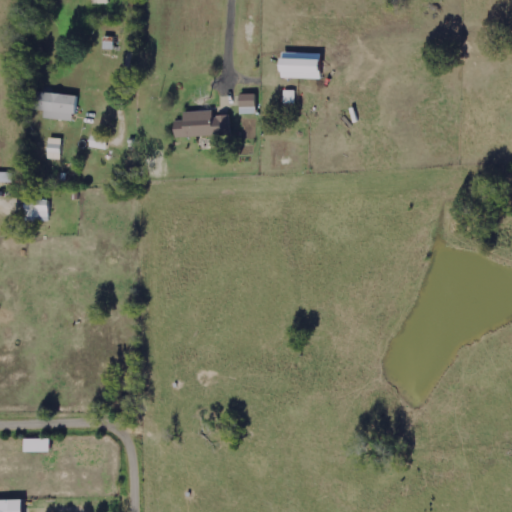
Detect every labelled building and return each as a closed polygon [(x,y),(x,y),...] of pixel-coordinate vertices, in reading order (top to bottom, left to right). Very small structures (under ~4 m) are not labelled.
[(285,79),(326,80),(327,55),(286,54),(285,79)] [(297,105),(297,92),(285,91),(284,105),(297,105)] [(47,119),(77,123),(80,98),(38,92),(36,111),(48,113),(47,119)] [(259,115),(259,96),(243,95),(242,115),(259,115)] [(231,137),(230,119),(178,121),(179,139),(231,137)] [(111,140),(94,136),(91,148),(108,152),(111,140)] [(64,140),(51,140),(50,160),(63,160),(64,140)] [(0,183),(15,183),(15,173),(0,173),(0,183)] [(52,223),(52,205),(29,204),(29,222),(52,223)] [(54,453),(54,440),(28,441),(29,454),(54,453)] [(28,511),(28,500),(0,501),(0,511),(28,511)]
